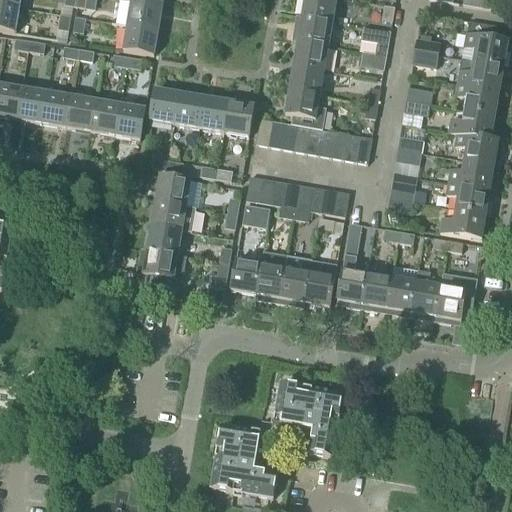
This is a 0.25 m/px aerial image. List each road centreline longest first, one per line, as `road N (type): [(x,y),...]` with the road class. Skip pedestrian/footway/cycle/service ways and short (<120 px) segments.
road 1 (residential): [(507,364),(489,370),(427,361),(406,369),(218,339),(197,357)]
road 2 (residential): [(181,456),(0,427)]
